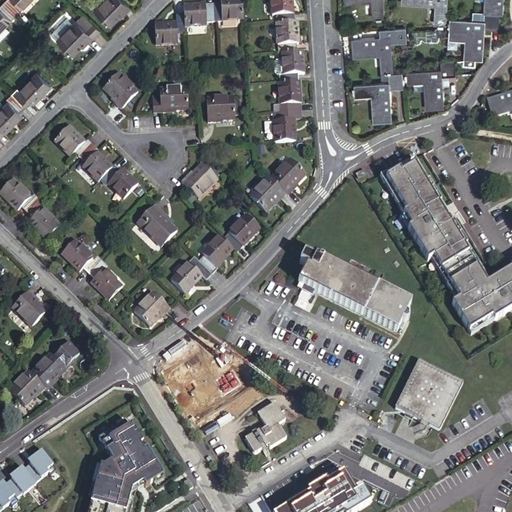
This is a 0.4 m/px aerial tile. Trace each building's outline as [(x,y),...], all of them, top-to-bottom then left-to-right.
[(4,0),(2,3),(15,16),(21,10),(20,8),(28,0),(4,0)] [(127,7),(119,0),(99,0),(90,10),(106,25),(118,12),(120,14),(127,7)] [(218,0),(218,4),(211,5),(212,25),(220,24),(219,21),(242,20),(241,0),(218,0)] [(270,15),(271,24),(291,23),(291,13),(289,13),(288,0),(264,0),(265,15),(270,15)] [(382,18),(385,18),(384,0),(346,0),(347,2),(372,0),(374,19),(376,18),(376,20),(382,20),(382,18)] [(448,0),(405,0),(405,2),(437,4),(436,24),(439,24),(438,27),(443,27),(443,24),(447,25),(448,0)] [(503,0),(487,0),(487,11),(501,13),(503,13),(503,0)] [(2,3),(0,4),(0,29),(8,21),(10,22),(15,16),(2,3)] [(211,5),(181,7),(182,16),(183,29),(204,27),(204,25),(212,25),(211,5)] [(500,28),(501,13),(487,11),(486,22),(486,27),(500,28)] [(81,16),(73,24),(89,38),(95,31),(81,16)] [(183,29),(182,16),(173,16),(174,24),(153,25),(154,46),(176,46),(175,35),(183,35),(183,29)] [(486,27),(486,22),(451,19),(451,21),(449,21),(448,26),(450,26),(450,29),(467,31),(466,57),(484,58),(486,27)] [(46,37),(52,43),(68,27),(62,21),(46,37)] [(68,27),(52,43),(67,58),(81,43),(83,45),(89,38),(73,24),(72,23),(68,27)] [(271,24),(272,54),(277,54),(292,53),(291,44),(294,44),(293,23),(291,23),(271,24)] [(392,38),(392,43),(407,43),(407,27),(392,28),(392,38)] [(392,38),(392,28),(382,28),(382,38),(392,38)] [(389,71),(392,71),(392,43),(392,38),(382,38),(380,38),(380,43),(374,43),(374,38),(354,38),(354,56),(381,55),(381,71),(384,71),(384,72),(389,72),(389,71)] [(299,73),(298,53),(292,53),(277,54),(278,74),(274,75),(274,83),(293,82),(292,73),(299,73)] [(441,69),(442,76),(456,75),(455,59),(441,60),(441,69)] [(427,106),(443,105),(442,76),(441,69),(407,71),(407,75),(406,75),(406,80),(408,80),(408,83),(425,82),(427,106)] [(16,90),(13,87),(8,93),(22,106),(27,100),(31,104),(48,85),(34,72),(16,90)] [(390,83),(390,88),(403,88),(402,73),(389,74),(390,83)] [(117,75),(102,90),(116,104),(114,105),(120,111),(136,94),(117,75)] [(293,82),(274,83),(275,105),(277,105),(278,113),(295,112),(294,104),(296,104),(296,82),(293,82)] [(390,88),(390,83),(355,85),(356,88),(354,88),(354,92),(356,92),(356,95),(373,94),(375,120),(392,120),(390,88)] [(511,95),(507,97),(506,91),(490,96),(494,113),(511,108),(511,89),(511,90),(511,95)] [(151,100),(152,115),(160,114),(160,113),(179,112),(178,90),(151,92),(151,100)] [(22,106),(8,93),(2,98),(5,101),(0,106),(0,131),(2,133),(19,115),(16,112),(22,106)] [(232,101),(204,102),(206,126),(215,125),(215,123),(234,122),(232,101)] [(295,112),(278,113),(278,121),(269,122),(268,122),(269,144),(291,142),(290,120),(295,120),(295,112)] [(278,121),(278,113),(269,114),(269,122),(278,121)] [(71,155),(77,161),(90,147),(84,141),(82,143),(67,129),(51,144),(67,159),(71,155)] [(77,161),(83,166),(79,170),(90,181),(98,181),(109,169),(94,154),(96,152),(90,147),(77,161)] [(400,197),(397,199),(408,217),(405,219),(433,264),(438,261),(463,303),(456,307),(473,335),(497,321),(498,324),(511,315),(511,268),(511,269),(511,270),(511,273),(490,288),(465,247),(468,245),(455,223),(452,225),(440,205),(443,204),(431,183),(428,185),(417,168),(420,166),(417,161),(385,180),(390,188),(393,186),(400,197)] [(270,182),(285,197),(287,198),(293,192),(291,190),(304,177),(289,162),(270,182)] [(184,178),(178,184),(195,200),(215,180),(199,165),(189,175),(190,176),(186,180),(184,178)] [(98,181),(104,187),(106,186),(122,201),(137,186),(121,170),(119,173),(112,166),(109,169),(98,181)] [(420,166),(417,168),(428,185),(431,183),(420,166)] [(372,174),(366,177),(369,182),(375,178),(372,174)] [(20,208),(25,213),(39,200),(33,194),(30,197),(13,181),(0,193),(0,194),(16,211),(20,208)] [(270,182),(269,181),(250,200),(264,215),(277,201),(279,204),(285,197),(270,182)] [(393,186),(390,188),(397,199),(400,197),(393,186)] [(25,213),(31,218),(27,222),(46,240),(59,226),(41,208),(44,205),(39,200),(25,213)] [(443,204),(440,205),(452,225),(455,223),(443,204)] [(154,206),(140,220),(164,244),(176,232),(158,214),(160,212),(154,206)] [(225,234),(219,239),(229,249),(233,252),(255,229),(240,215),(223,233),(225,234)] [(198,254),(201,257),(195,262),(208,276),(214,270),(211,267),(229,249),(219,239),(216,236),(198,254)] [(82,268),(87,274),(100,260),(94,254),(91,257),(74,241),(61,255),(78,272),(82,268)] [(511,273),(511,270),(511,269),(491,283),(468,245),(465,247),(490,288),(511,273)] [(311,257),(304,254),(299,263),(306,266),(297,283),(303,286),(301,292),(312,298),(315,292),(363,316),(397,333),(411,304),(377,287),(312,255),(311,257)] [(87,274),(93,279),(89,283),(107,300),(122,286),(103,268),(106,266),(100,260),(87,274)] [(208,276),(195,262),(189,269),(185,265),(166,283),(180,296),(198,278),(202,282),(208,276)] [(28,293),(12,310),(31,328),(46,313),(32,300),(34,298),(28,293)] [(151,294),(133,313),(148,328),(160,314),(163,317),(168,311),(151,294)] [(498,324),(497,321),(473,335),(475,338),(498,324)] [(70,341),(55,356),(67,367),(82,352),(70,341)] [(52,353),(32,373),(46,388),(49,390),(56,383),(55,382),(68,368),(67,367),(55,356),(52,353)] [(203,410),(222,401),(200,355),(181,364),(203,410)] [(420,364),(395,411),(438,433),(464,388),(420,364)] [(240,377),(250,393),(262,386),(253,370),(240,377)] [(32,373),(29,371),(11,390),(26,405),(39,391),(41,393),(46,388),(32,373)] [(243,440),(254,460),(287,442),(280,428),(286,425),(275,404),(255,414),(263,429),(243,440)] [(101,466),(88,511),(130,511),(133,503),(129,502),(132,490),(143,483),(146,487),(164,476),(147,448),(144,450),(140,445),(144,442),(132,424),(129,426),(126,421),(99,438),(113,460),(103,467),(101,466)] [(24,469),(35,483),(36,483),(48,473),(51,476),(58,470),(42,450),(28,461),(30,464),(24,469)] [(6,484),(5,484),(17,499),(17,498),(36,484),(36,483),(35,483),(24,469),(23,467),(10,477),(12,479),(6,484)] [(324,471),(264,506),(267,511),(367,511),(393,497),(324,471)] [(0,511),(10,503),(12,507),(19,501),(17,498),(17,499),(5,484),(6,484),(3,481),(0,483),(0,511)]
